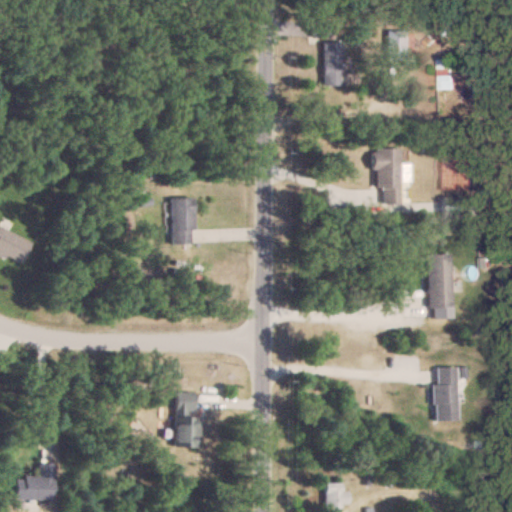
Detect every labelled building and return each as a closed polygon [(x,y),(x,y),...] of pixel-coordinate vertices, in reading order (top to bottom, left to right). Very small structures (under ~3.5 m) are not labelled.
[(384,59),(411,59),(411,30),(384,30),(384,59)] [(321,41),(321,86),(342,86),(342,41),(321,41)] [(454,88),(454,58),(441,58),(441,88),(454,88)] [(399,204),(399,148),(375,148),(375,204),(399,204)] [(480,196),(440,196),(440,219),(480,219),(480,196)] [(169,199),(169,245),(192,245),(192,199),(169,199)] [(426,308),(449,308),(448,254),(425,255),(426,308)] [(455,366),(432,366),(433,420),(456,420),(455,366)] [(199,409),(194,409),(194,392),(174,392),(173,447),(199,447),(199,409)] [(37,476),(14,476),(14,500),(52,500),(52,463),(37,463),(37,476)] [(345,483),(323,483),(323,506),(345,506),(345,483)]
